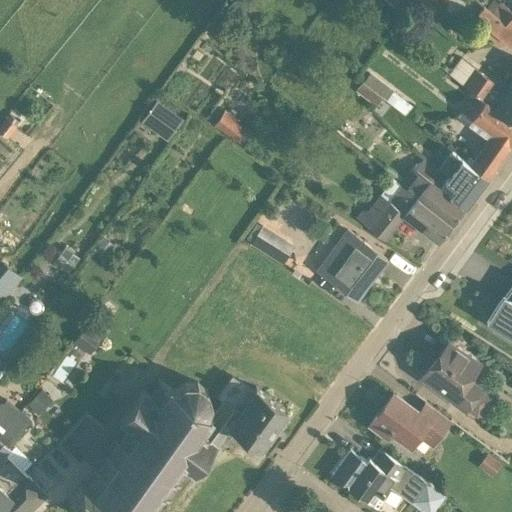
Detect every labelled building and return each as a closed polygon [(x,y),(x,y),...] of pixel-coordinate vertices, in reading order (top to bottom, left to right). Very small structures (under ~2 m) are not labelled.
[(231,0),(233,1),(229,5),(241,14),(251,0),(231,0)] [(400,12),(408,0),(385,0),(384,1),(400,12)] [(511,12),(501,4),(493,14),(511,30),(511,12)] [(511,30),(493,14),(492,15),(483,7),(475,17),(511,46),(511,44),(511,30)] [(237,29),(220,17),(206,37),(222,49),(237,29)] [(511,92),(507,89),(502,96),(488,86),(492,80),(472,66),(460,82),(474,93),(474,92),(511,120),(511,92)] [(382,97),(381,98),(406,116),(413,107),(392,92),(393,90),(370,73),(362,82),(382,97)] [(508,145),(511,139),(511,120),(474,92),(474,93),(461,111),(492,133),(471,165),(487,177),(508,145)] [(182,119),(156,100),(140,121),(166,141),(182,119)] [(259,131),(251,131),(251,127),(241,127),(234,122),(236,119),(225,111),(213,126),(239,144),(239,141),(250,142),(250,140),(258,141),(259,131)] [(15,127),(5,118),(0,124),(0,132),(6,137),(15,127)] [(487,177),(471,165),(461,157),(452,150),(437,169),(442,173),(446,177),(445,179),(470,198),(487,177)] [(437,169),(423,158),(415,167),(412,165),(398,182),(451,223),(470,198),(445,179),(446,177),(442,173),(437,169)] [(451,223),(398,182),(396,181),(384,197),(381,195),(370,211),(363,212),(358,219),(384,239),(403,213),(438,240),(451,223)] [(250,244),(276,260),(288,241),(262,225),(261,227),(251,242),(250,244)] [(356,299),(386,258),(347,229),(317,270),(356,299)] [(117,247),(103,237),(93,251),(107,262),(117,247)] [(79,258),(64,247),(53,261),(67,273),(79,258)] [(0,298),(2,300),(16,283),(0,271),(0,298)] [(497,302),(486,320),(489,322),(511,336),(511,284),(505,295),(502,293),(498,300),(497,302)] [(100,337),(84,326),(72,343),(89,354),(100,337)] [(464,408),(479,389),(465,378),(477,363),(448,341),(422,377),(464,408)] [(241,411),(229,427),(259,449),(287,410),(256,387),(253,391),(232,376),(218,395),(224,399),(241,411)] [(241,411),(224,399),(211,416),(207,413),(211,401),(207,389),(197,382),(184,382),(174,389),(171,393),(167,390),(166,391),(158,386),(148,400),(139,394),(116,425),(123,430),(83,485),(80,482),(68,499),(86,511),(153,511),(186,468),(195,475),(229,427),(241,411)] [(41,389),(27,405),(36,414),(51,399),(41,389)] [(422,414),(395,394),(384,409),(381,407),(368,424),(386,438),(390,432),(410,447),(419,435),(431,445),(450,420),(429,404),(422,414)] [(30,420),(6,401),(3,405),(0,404),(0,456),(5,451),(4,451),(30,420)] [(60,442),(61,443),(80,460),(104,427),(87,412),(60,442)] [(409,470),(380,448),(372,459),(368,457),(366,460),(350,449),(331,474),(341,481),(347,486),(372,505),(389,482),(429,511),(436,511),(447,498),(409,470)] [(0,456),(0,511),(28,511),(46,495),(31,479),(5,451),(0,456)] [(501,463),(487,453),(478,466),(492,476),(501,463)]
